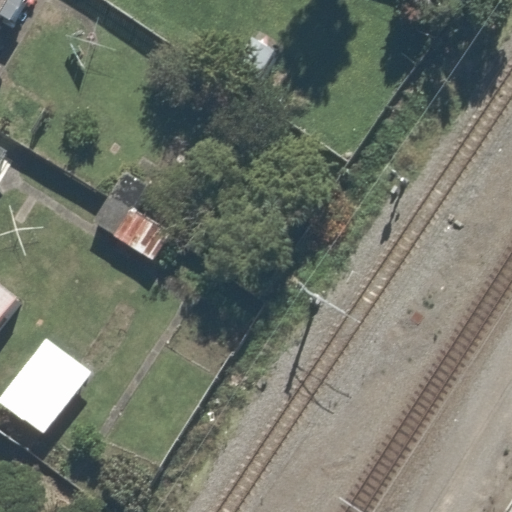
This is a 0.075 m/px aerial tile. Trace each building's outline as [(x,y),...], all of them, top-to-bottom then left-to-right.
[(0,0),(0,52),(34,0),(0,0)] [(0,182),(15,160),(0,149),(0,182)] [(105,187),(84,220),(147,260),(168,228),(105,187)] [(0,331),(22,299),(0,284),(0,331)] [(42,336),(0,397),(0,407),(46,438),(92,370),(42,336)]
